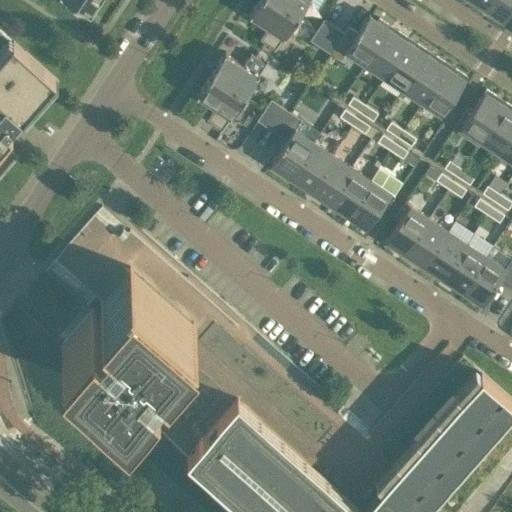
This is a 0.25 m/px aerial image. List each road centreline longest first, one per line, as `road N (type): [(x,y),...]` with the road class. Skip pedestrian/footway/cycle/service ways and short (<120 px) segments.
road 1 (residential): [(83,135),(381,400),(459,322)]
road 2 (residential): [(459,322),(112,92)]
road 3 (residential): [(381,0),(511,86)]
road 4 (residential): [(5,251),(83,135)]
